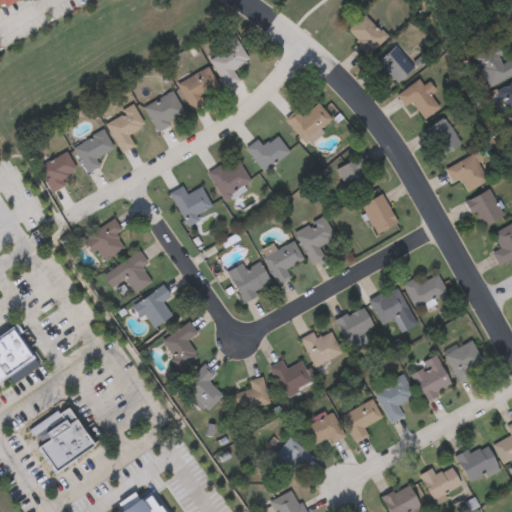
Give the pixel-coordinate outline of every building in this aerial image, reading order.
[(369,54),(346,31),(364,14),(386,36),(369,54)] [(225,51),(220,41),(235,34),(249,61),(233,69),(239,81),(226,88),(210,59),(225,51)] [(511,75),(486,88),(471,55),(495,44),(504,62),(511,57),(511,75)] [(397,83),(386,71),(381,75),(372,65),(395,45),(415,68),(397,83)] [(177,84),(207,66),(222,91),(191,109),(177,84)] [(423,120),(413,106),(407,110),(396,95),(422,76),(434,91),(429,95),(439,108),(423,120)] [(495,92),(511,81),(511,119),(511,120),(495,92)] [(144,105),(173,91),(185,116),(156,130),(144,105)] [(297,111),(302,116),(317,103),(334,123),(308,146),(286,122),(297,111)] [(105,122),(134,106),(144,124),(128,133),(135,146),(121,153),(105,122)] [(462,147),(438,158),(425,127),(449,117),(462,147)] [(87,172),(72,147),(102,129),(113,148),(96,158),(100,165),(87,172)] [(257,139),(262,147),(277,136),(289,151),(263,172),(245,149),(257,139)] [(36,168),(64,150),(78,171),(64,179),(67,184),(52,193),(49,189),(36,168)] [(486,181),(464,193),(450,166),(472,154),(486,181)] [(373,184),(348,195),(336,168),(361,157),(373,184)] [(220,165),(222,169),(237,160),(251,183),(223,200),(207,173),(220,165)] [(169,192),(182,186),(186,194),(201,187),(212,210),(184,223),(169,192)] [(465,202),(487,190),(502,217),(480,229),(465,202)] [(397,223),(376,234),(360,205),(381,194),(397,223)] [(310,264),(294,231),(324,217),(334,238),(318,245),(324,258),(310,264)] [(121,230),(115,234),(124,246),(101,263),(83,239),(112,218),(121,230)] [(499,248),(491,234),(511,222),(511,223),(511,257),(498,266),(490,253),(499,248)] [(277,284),(262,258),(292,241),(303,259),(286,268),(290,276),(277,284)] [(103,275),(138,249),(148,264),(145,266),(154,278),(137,290),(127,276),(112,288),(103,275)] [(229,271),(259,258),(270,286),(240,298),(229,271)] [(403,286),(435,271),(445,294),(413,309),(403,286)] [(154,328),(135,307),(161,283),(171,295),(162,303),(171,313),(154,328)] [(381,326),(368,300),(395,286),(408,312),(381,326)] [(362,345),(349,351),(334,319),(362,306),(372,328),(357,335),(362,345)] [(186,340),(196,356),(179,368),(161,341),(188,322),(196,333),(186,340)] [(0,333),(11,326),(38,365),(12,383),(7,377),(0,381),(0,333)] [(329,331),(341,352),(315,367),(298,338),(312,331),(316,339),(329,331)] [(442,352),(469,338),(485,368),(458,383),(442,352)] [(425,401),(408,371),(435,356),(452,386),(425,401)] [(268,367),(281,359),(287,369),(298,361),(311,380),(287,396),(268,367)] [(208,380),(222,395),(207,410),(183,385),(204,364),(214,374),(208,380)] [(231,394),(250,388),(247,380),(261,376),(269,403),(236,412),(231,394)] [(396,406),(403,415),(392,422),(372,396),(400,376),(413,394),(396,406)] [(365,435),(353,441),(339,415),(370,398),(380,417),(361,428),(365,435)] [(29,429),(63,404),(93,446),(53,475),(33,447),(39,443),(29,429)] [(344,435),(332,442),(328,436),(315,445),(304,428),(329,412),(344,435)] [(509,436),(505,426),(511,422),(511,458),(501,464),(492,444),(509,436)] [(282,478),(265,463),(289,435),(312,454),(302,466),(296,462),(282,478)] [(498,468),(469,484),(455,457),(484,442),(498,468)] [(430,468),(434,475),(450,466),(460,485),(432,501),(418,475),(430,468)] [(421,511),(418,511),(387,511),(381,497),(408,484),(421,511)] [(267,501),(290,488),(298,504),(302,502),(307,511),(268,511),(266,507),(270,505),(267,501)]
